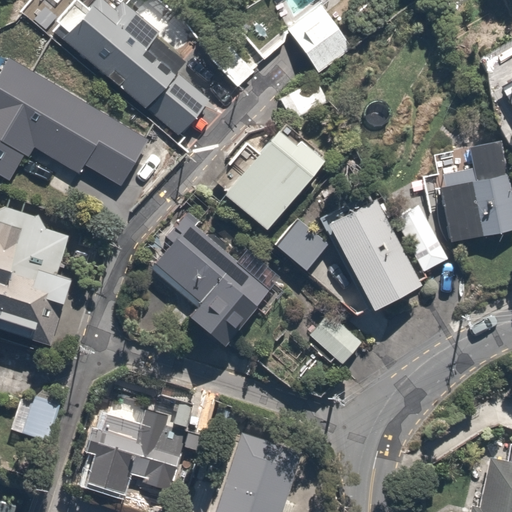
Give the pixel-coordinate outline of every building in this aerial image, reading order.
[(32,0),(22,12),(52,40),(59,31),(174,138),(221,87),(182,50),(194,37),(154,0),(32,0)] [(321,0),(320,0),(284,26),(315,71),(353,45),(321,0)] [(256,71),(228,40),(208,59),(237,90),(256,71)] [(0,173),(10,179),(31,144),(81,174),(88,162),(118,180),(143,137),(7,57),(0,69),(0,173)] [(311,75),(280,99),(293,116),(324,93),(311,75)] [(511,75),(498,83),(511,109),(511,127),(507,130),(511,138),(511,75)] [(325,157),(286,124),(266,148),(249,133),(207,182),(263,230),(325,157)] [(491,138),(455,144),(462,183),(440,187),(450,242),(508,232),(491,138)] [(369,187),(324,210),(372,307),(417,285),(369,187)] [(417,200),(390,215),(420,272),(448,258),(417,200)] [(0,321),(46,334),(76,223),(0,203),(0,321)] [(274,290),(188,212),(164,238),(171,244),(149,268),(195,309),(190,314),(224,345),(274,290)] [(330,308),(302,342),(330,365),(358,332),(330,308)] [(62,398),(34,389),(21,432),(48,440),(62,398)] [(94,455),(144,473),(141,482),(173,494),(190,448),(177,443),(187,415),(151,402),(141,430),(107,418),(94,455)] [(273,511),(290,465),(234,446),(212,511),(273,511)] [(511,511),(511,464),(488,460),(480,506),(467,504),(465,511),(511,511)] [(105,511),(48,496),(43,511),(105,511)] [(0,511),(10,511),(12,505),(0,501),(0,511)]
